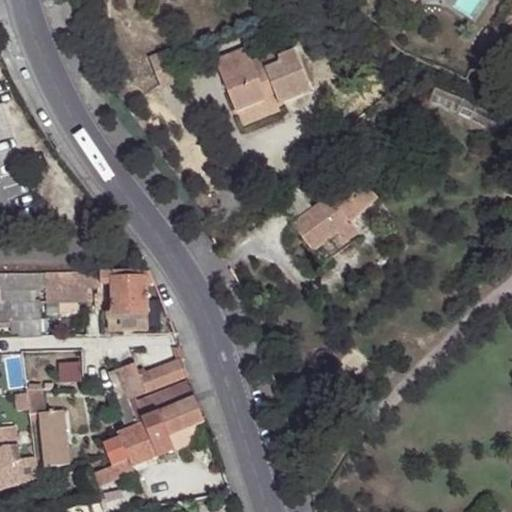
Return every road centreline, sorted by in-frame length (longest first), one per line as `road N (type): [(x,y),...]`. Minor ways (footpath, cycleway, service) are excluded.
road 1 (unknown): [(282,511),(412,373),(511,284)]
road 2 (residential): [(166,248),(83,139),(20,0)]
road 3 (residential): [(267,511),(226,373),(166,248)]
road 4 (residential): [(166,248),(0,251)]
